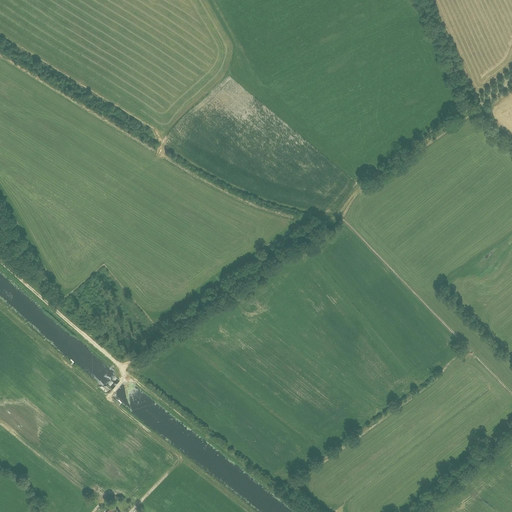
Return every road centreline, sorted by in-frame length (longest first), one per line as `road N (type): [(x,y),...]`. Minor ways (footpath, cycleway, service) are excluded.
road 1 (unclassified): [(511,147),(472,109),(421,0)]
road 2 (track): [(122,370),(0,262)]
